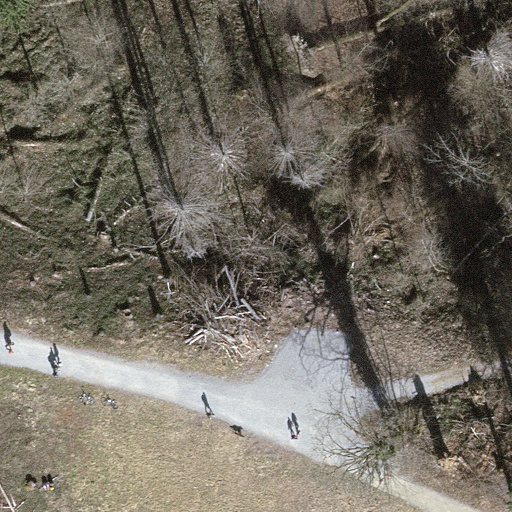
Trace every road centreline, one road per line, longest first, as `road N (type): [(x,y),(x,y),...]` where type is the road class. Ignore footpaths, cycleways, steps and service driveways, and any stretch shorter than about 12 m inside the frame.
road 1 (track): [(0,334),(256,411)]
road 2 (track): [(256,411),(511,372)]
road 3 (track): [(256,411),(473,511)]
